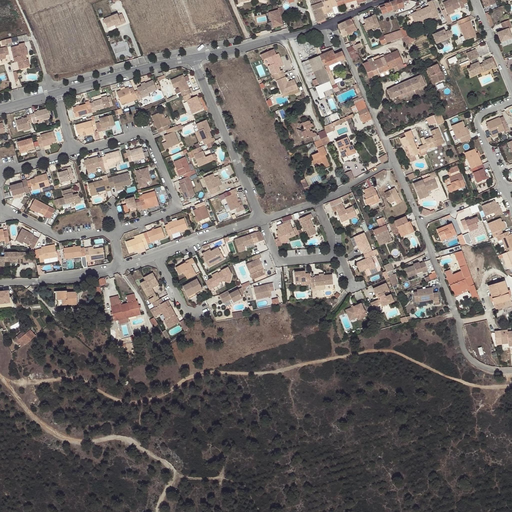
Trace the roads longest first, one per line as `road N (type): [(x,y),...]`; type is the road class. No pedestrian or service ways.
road 1 (track): [(511,386),(473,385),(385,349),(259,373),(195,374),(140,403),(64,376),(29,384),(0,376)]
road 2 (residential): [(115,231),(172,210),(176,201),(147,131),(71,149)]
road 3 (residential): [(511,371),(488,370),(467,356),(419,223)]
road 4 (residential): [(191,58),(260,221)]
road 5 (residential): [(394,161),(331,22)]
road 6 (residential): [(331,22),(191,58)]
road 7 (residential): [(191,58),(56,93)]
road 8 (residential): [(115,231),(57,236),(3,207),(0,190)]
road 9 (residential): [(0,282),(121,267)]
